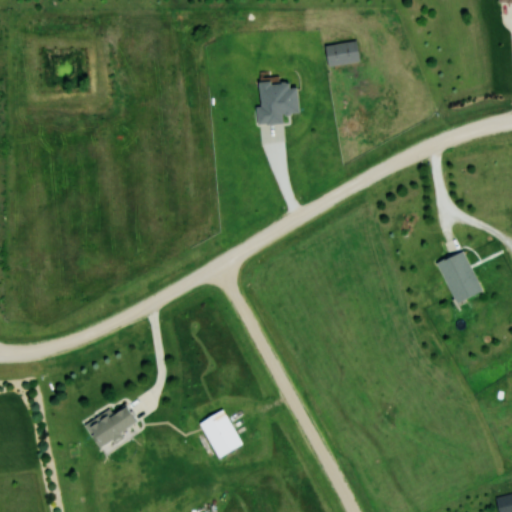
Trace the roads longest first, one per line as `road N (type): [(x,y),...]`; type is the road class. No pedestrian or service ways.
road 1 (residential): [(511,119),(413,154),(111,327),(60,347),(0,354)]
road 2 (residential): [(217,267),(356,511)]
